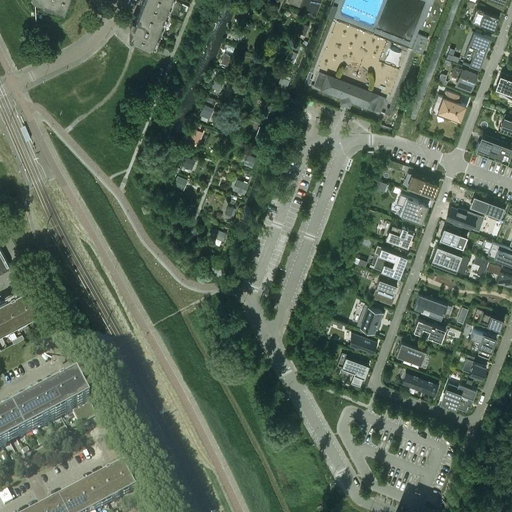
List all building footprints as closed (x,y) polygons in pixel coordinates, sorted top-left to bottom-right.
[(40,0),(49,3),(49,1),(54,3),(53,5),(64,9),(67,0),(40,0)] [(142,0),(141,5),(164,14),(168,0),(142,0)] [(251,12),(254,3),(246,0),(245,0),(242,8),(251,12)] [(316,13),(320,0),(301,0),(299,7),(316,13)] [(487,0),(503,8),(505,0),(487,0)] [(133,24),(129,35),(152,44),(156,33),(154,32),(156,28),(158,29),(164,14),(141,5),(135,19),(131,18),(129,23),(133,24)] [(334,7),(331,6),(326,18),(329,19),(305,82),(310,85),(312,79),(310,78),(333,18),(337,8),(337,6),(335,5),(334,7)] [(499,15),(476,7),(472,20),(494,28),(499,15)] [(304,35),(309,25),(301,22),(297,32),(304,35)] [(240,38),(245,27),(236,23),(231,34),(240,38)] [(479,66),(491,37),(473,30),(473,31),(474,31),(470,43),(469,43),(468,43),(470,44),(464,60),(463,60),(479,66)] [(387,108),(384,114),(389,116),(415,52),(415,51),(418,52),(422,53),(428,37),(418,34),(416,40),(389,109),(387,108)] [(293,62),(298,52),(289,49),(285,58),(293,62)] [(228,66),(232,56),(224,53),(220,63),(228,66)] [(476,74),(454,66),(451,75),(458,78),(456,84),(470,89),(476,74)] [(327,76),(319,73),(314,86),(343,98),(343,99),(350,102),(351,101),(381,112),(381,109),(386,99),(377,96),(377,98),(355,89),(356,87),(348,84),(348,86),(326,78),(327,76)] [(441,73),(438,80),(445,83),(446,80),(444,79),(446,75),(441,73)] [(511,77),(500,73),(496,87),(497,87),(497,86),(505,89),(505,90),(511,92),(511,77)] [(286,87),(289,79),(281,75),(277,84),(286,87)] [(220,90),(223,82),(214,79),(211,87),(220,90)] [(465,105),(466,104),(465,103),(465,104),(456,100),(459,94),(445,89),(443,95),(438,94),(437,93),(437,94),(432,107),(432,108),(432,109),(433,109),(437,110),(438,111),(459,119),(460,119),(460,118),(465,105)] [(274,113),(277,104),(269,101),(266,110),(274,113)] [(209,118),(213,107),(204,103),(199,115),(209,118)] [(503,115),(500,124),(511,128),(511,114),(506,113),(505,116),(503,115)] [(380,124),(379,128),(390,132),(392,128),(380,124)] [(262,142),(268,129),(259,125),(254,139),(262,142)] [(197,143),(201,133),(192,129),(188,139),(197,143)] [(506,144),(507,141),(485,132),(483,137),(486,137),(484,141),(479,139),(479,140),(478,140),(475,148),(483,151),(483,150),(488,152),(489,151),(488,151),(490,147),(496,150),(494,155),(494,154),(493,155),(501,158),(503,151),(509,153),(511,146),(506,144)] [(251,167),(255,157),(247,154),(243,164),(251,167)] [(191,169),(194,160),(185,156),(181,166),(191,169)] [(390,158),(387,165),(400,169),(406,171),(408,165),(390,158)] [(407,170),(402,183),(426,192),(431,179),(407,170)] [(178,175),(174,184),(183,187),(187,179),(178,175)] [(244,194),(248,183),(236,178),(232,190),(244,194)] [(428,203),(424,201),(423,200),(422,200),(422,199),(421,199),(420,199),(419,199),(418,199),(400,193),(396,203),(402,205),(399,213),(421,222),(427,207),(428,203)] [(471,204),(470,207),(482,211),(483,209),(485,210),(499,215),(500,216),(500,215),(502,216),(504,209),(502,208),(504,205),(503,205),(489,200),(475,195),(471,204)] [(235,208),(228,205),(225,213),(232,216),(235,208)] [(451,206),(447,218),(477,229),(483,215),(459,206),(458,209),(451,206)] [(490,213),(489,216),(503,221),(504,218),(490,213)] [(464,233),(457,230),(458,227),(446,222),(445,226),(443,225),(442,230),(439,237),(460,245),(464,233)] [(412,238),(414,232),(407,229),(407,226),(401,224),(401,227),(397,225),(397,224),(395,223),(395,224),(392,223),(390,229),(389,228),(385,237),(393,240),(411,247),(414,239),(412,238)] [(224,241),(227,232),(216,228),(213,236),(224,241)] [(511,248),(492,241),(487,254),(511,263),(511,248)] [(377,243),(374,251),(378,252),(373,265),(399,275),(407,255),(377,243)] [(431,257),(430,260),(463,272),(464,270),(470,256),(437,243),(431,257)] [(0,272),(11,267),(0,247),(0,272)] [(364,265),(367,260),(359,257),(357,263),(364,265)] [(501,266),(489,261),(487,269),(498,273),(496,279),(511,284),(511,274),(499,269),(501,266)] [(396,283),(379,276),(376,285),(372,294),(372,295),(391,302),(394,294),(393,293),(396,283)] [(40,311),(27,286),(14,293),(14,292),(10,294),(11,295),(0,300),(0,331),(6,329),(5,326),(10,324),(15,321),(16,323),(40,311)] [(418,294),(413,306),(422,309),(421,312),(428,315),(441,320),(444,312),(446,305),(447,302),(426,295),(419,292),(418,294)] [(380,311),(381,309),(365,303),(357,324),(374,330),(374,328),(380,311)] [(503,317),(482,309),(481,313),(479,320),(486,323),(490,325),(490,324),(492,325),(499,328),(500,326),(500,325),(500,324),(501,324),(503,317)] [(444,331),(445,327),(436,324),(432,323),(418,317),(416,321),(413,329),(430,336),(437,338),(441,340),(444,331)] [(337,326),(342,328),(342,323),(329,318),(327,323),(332,325),(333,322),(337,324),(337,326)] [(467,334),(471,323),(466,321),(462,332),(467,334)] [(496,336),(482,331),(473,327),(470,335),(479,339),(477,345),(480,346),(478,352),(488,356),(490,350),(491,350),(496,336)] [(372,353),(377,340),(350,330),(354,332),(349,344),(358,348),(359,346),(366,348),(366,350),(372,353)] [(423,356),(427,346),(418,343),(416,345),(401,340),(396,353),(421,363),(423,356)] [(353,354),(342,350),(337,363),(354,370),(350,379),(359,382),(362,375),(364,376),(366,369),(369,362),(352,356),(353,354)] [(470,358),(466,356),(461,368),(481,375),(486,364),(477,361),(470,358)] [(438,382),(405,370),(401,381),(408,384),(426,391),(434,394),(438,382)] [(96,417),(76,378),(63,385),(62,384),(59,386),(59,387),(0,418),(0,449),(8,445),(7,442),(12,440),(16,438),(17,441),(32,433),(30,430),(40,425),(41,428),(55,420),(54,418),(63,413),(65,415),(71,412),(79,426),(96,417)] [(471,402),(476,389),(458,383),(457,385),(448,382),(444,391),(445,392),(441,400),(450,403),(450,404),(465,410),(469,401),(471,402)] [(34,511),(33,511),(93,511),(101,508),(100,505),(104,503),(109,500),(111,503),(135,490),(122,466),(109,472),(109,471),(105,473),(105,474),(47,505),(34,511)] [(505,475),(496,471),(496,472),(494,479),(493,479),(493,480),(502,483),(505,475)]
